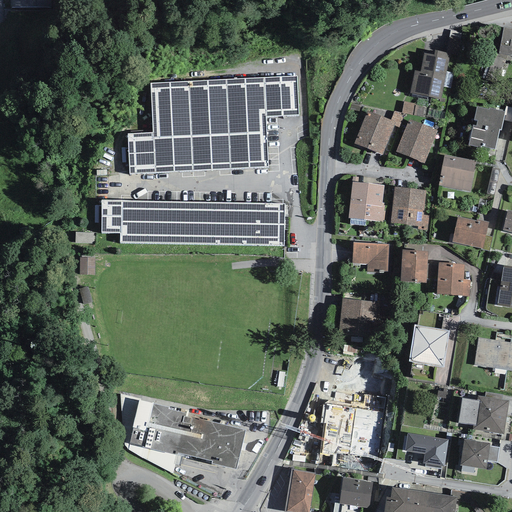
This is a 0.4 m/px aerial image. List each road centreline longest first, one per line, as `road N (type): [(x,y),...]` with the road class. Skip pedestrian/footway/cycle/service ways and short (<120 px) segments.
road 1 (tertiary): [(238,511),(272,457),(317,346),(330,121),(342,89),(390,34),(511,1)]
road 2 (track): [(0,258),(39,236),(61,238),(76,255),(125,476)]
road 3 (residential): [(508,495),(387,476)]
